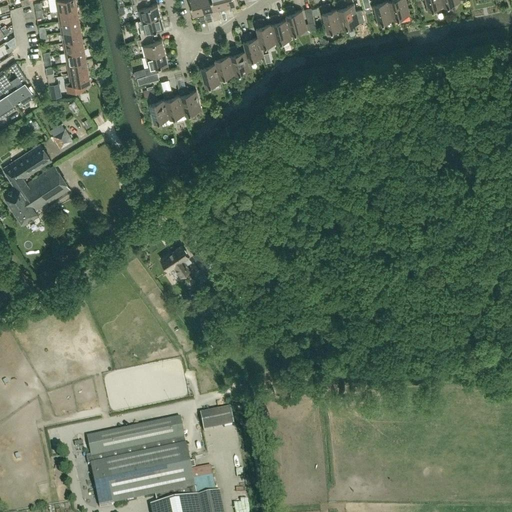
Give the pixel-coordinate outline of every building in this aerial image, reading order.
[(77,7),(75,0),(55,0),(57,11),(77,7)] [(161,15),(157,3),(149,6),(148,0),(135,3),(133,4),(134,10),(139,9),(142,20),(161,15)] [(204,12),(200,0),(188,0),(193,15),(204,12)] [(214,9),(211,0),(200,0),(204,12),(214,9)] [(225,6),(222,0),(211,0),(214,9),(225,6)] [(361,9),(355,11),(354,4),(344,6),(342,0),(336,2),(337,8),(338,8),(343,27),(365,22),(361,9)] [(389,0),(387,0),(380,2),(379,0),(372,0),(378,23),(394,19),(389,0)] [(410,15),(405,0),(389,0),(394,19),(410,15)] [(442,0),(425,0),(428,10),(444,6),(442,0)] [(338,8),(337,8),(329,10),(327,4),(320,6),(327,31),(343,27),(338,8)] [(307,29),(302,10),(293,13),(291,6),(284,8),(287,19),(291,33),(307,29)] [(79,18),(77,7),(57,11),(59,21),(79,18)] [(305,9),(308,23),(315,21),(311,8),(305,9)] [(164,27),(161,15),(142,20),(145,31),(140,33),(142,39),(153,36),(157,35),(156,29),(164,27)] [(291,33),(287,19),(278,21),(277,15),(270,17),(272,23),(277,42),(293,38),(291,33)] [(81,28),(79,18),(59,21),(61,32),(81,28)] [(272,23),(263,25),(261,19),(254,21),(259,36),(261,46),(262,46),(277,42),(272,23)] [(83,39),(81,28),(61,32),(63,43),(83,39)] [(264,55),(262,46),(261,46),(259,36),(250,39),(248,32),(241,34),(246,50),(248,60),(249,59),(264,55)] [(165,51),(162,40),(154,42),(153,36),(142,39),(137,40),(139,46),(144,45),(147,56),(165,51)] [(84,50),(83,39),(63,43),(65,53),(84,50)] [(251,69),(249,59),(248,60),(246,50),(237,53),(235,46),(228,48),(230,54),(236,73),(251,69)] [(86,60),(84,50),(65,53),(67,64),(86,60)] [(230,54),(222,57),(220,50),(213,52),(216,63),(220,78),(220,77),(236,73),(230,54)] [(162,71),(160,65),(168,63),(165,51),(147,56),(149,68),(145,69),(146,75),(162,71)] [(216,63),(207,65),(206,59),(199,61),(205,86),(222,82),(220,77),(220,78),(216,63)] [(88,71),(86,60),(67,64),(69,74),(88,71)] [(17,103),(33,93),(24,79),(26,78),(16,62),(10,65),(17,76),(10,81),(5,73),(0,75),(0,81),(13,102),(17,103)] [(90,82),(88,71),(69,74),(70,82),(65,82),(66,86),(65,86),(67,93),(86,89),(85,83),(90,82)] [(12,102),(13,102),(0,81),(0,96),(1,98),(0,98),(0,118),(15,109),(11,104),(12,102)] [(201,109),(196,90),(187,93),(185,86),(178,88),(180,94),(185,114),(201,109)] [(61,90),(50,91),(51,97),(51,98),(62,96),(61,90)] [(180,94),(171,97),(170,90),(163,92),(165,98),(170,118),(185,114),(180,94)] [(165,98),(156,101),(154,94),(147,96),(154,122),(170,118),(165,98)] [(82,122),(84,130),(90,128),(87,120),(82,122)] [(65,128),(59,132),(66,145),(73,140),(65,128)] [(60,148),(66,145),(59,132),(52,136),(60,148)] [(30,166),(47,154),(40,143),(4,167),(13,181),(20,177),(20,176),(27,171),(26,170),(30,167),(30,166)] [(27,183),(23,178),(51,160),(47,154),(30,166),(30,167),(26,170),(27,171),(20,176),(20,177),(13,181),(16,185),(5,192),(12,205),(15,203),(15,202),(23,197),(23,198),(26,196),(25,196),(27,194),(22,187),(27,183)] [(36,211),(70,189),(54,165),(27,183),(22,187),(27,194),(25,196),(26,196),(23,198),(23,197),(15,202),(15,203),(12,205),(24,223),(38,214),(36,211)] [(183,259),(188,256),(180,245),(160,259),(168,270),(174,266),(181,276),(190,269),(183,259)] [(233,426),(230,408),(220,410),(224,428),(233,426)] [(155,496),(157,506),(197,497),(191,469),(195,468),(194,463),(190,463),(180,419),(87,438),(91,456),(86,457),(88,466),(90,465),(99,508),(114,505),(114,504),(155,496)] [(213,477),(224,474),(221,458),(209,460),(213,477)] [(197,497),(157,506),(151,507),(151,511),(223,511),(219,493),(197,497)]
